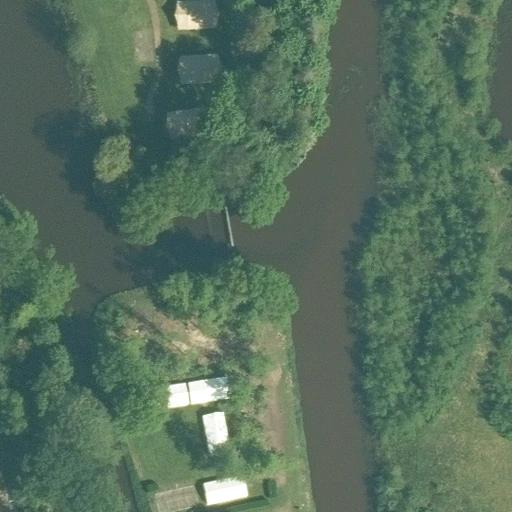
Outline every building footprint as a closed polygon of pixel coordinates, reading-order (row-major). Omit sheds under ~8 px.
[(221,0),(184,0),(181,0),(182,29),(222,27),(221,0)] [(225,53),(185,55),(186,83),(226,81),(225,53)] [(215,107),(173,110),(175,138),(217,136),(215,107)] [(194,402),(234,393),(229,373),(189,382),(194,402)] [(208,413),(214,453),(235,450),(229,410),(208,413)]
